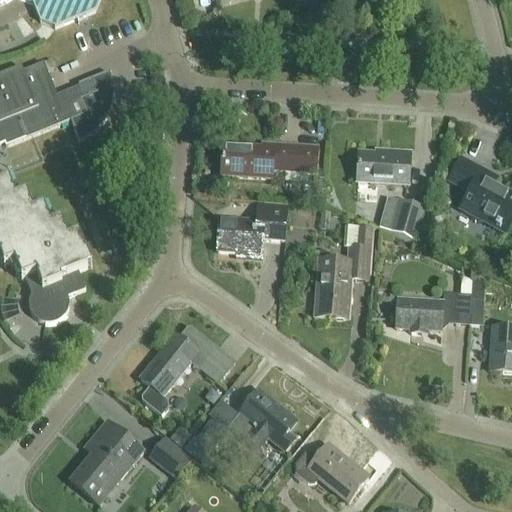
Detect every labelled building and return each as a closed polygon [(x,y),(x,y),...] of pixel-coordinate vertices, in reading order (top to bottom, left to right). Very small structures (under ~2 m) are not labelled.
[(0,0),(0,8),(3,7),(13,0),(32,8),(40,26),(54,32),(95,16),(101,1),(100,0),(0,0)] [(21,71),(0,79),(0,261),(4,271),(14,267),(22,285),(26,284),(32,299),(30,302),(29,305),(29,309),(30,312),(31,316),(32,319),(34,322),(36,324),(39,326),(42,328),(46,328),(49,329),(53,328),(56,328),(59,326),(62,324),(65,322),(67,319),(68,316),(69,312),(69,309),(69,305),(68,302),(86,295),(79,277),(92,272),(78,239),(68,243),(61,225),(50,230),(43,212),(33,216),(26,198),(15,202),(8,185),(0,187),(0,148),(4,147),(5,151),(70,125),(79,146),(78,146),(78,147),(83,145),(88,142),(93,139),(97,135),(100,131),(104,127),(106,122),(109,117),(110,112),(112,107),(113,102),(113,96),(113,91),(112,86),(110,81),(109,76),(79,88),(80,90),(57,99),(43,67),(23,75),(21,71)] [(223,149),(220,181),(272,184),(273,175),(316,178),(318,151),(275,148),(262,147),(262,152),(223,149)] [(408,191),(410,157),(383,155),(382,159),(359,157),(356,187),(408,191)] [(497,183),(481,174),(458,161),(446,183),(469,196),(459,214),(505,239),(511,225),(511,200),(493,190),(497,183)] [(425,212),(398,204),(388,201),(379,232),(416,243),(425,212)] [(259,206),(259,219),(258,226),(219,224),(217,256),(244,258),(244,264),(261,265),(262,245),(284,246),(286,207),(259,206)] [(309,253),(309,264),(319,264),(319,265),(315,323),(348,325),(350,285),(366,286),(369,253),(371,253),(372,232),(362,231),(360,253),(348,252),(347,267),(328,266),(329,254),(320,254),(309,253)] [(473,285),(472,299),(470,328),(481,329),(484,286),(473,285)] [(470,328),(472,299),(457,298),(455,327),(470,328)] [(440,335),(440,333),(442,307),(398,304),(396,332),(410,333),(410,337),(427,338),(427,334),(440,335)] [(511,332),(492,331),(489,376),(511,377),(511,332)] [(234,366),(217,352),(191,332),(187,332),(179,342),(176,340),(141,384),(150,391),(142,402),(142,406),(162,421),(169,413),(168,405),(163,401),(190,367),(216,388),(234,366)] [(296,442),(288,436),(297,425),(260,395),(229,433),(259,458),(269,444),(284,456),(296,442)] [(212,423),(195,443),(211,456),(227,436),(220,430),(212,423)] [(108,424),(98,436),(89,447),(97,454),(70,487),(99,511),(145,455),(108,424)] [(176,485),(193,463),(165,441),(148,462),(176,485)] [(369,482),(329,450),(319,462),(313,458),(305,458),(295,470),(296,478),(308,488),(316,487),(319,484),(349,508),(369,482)]
